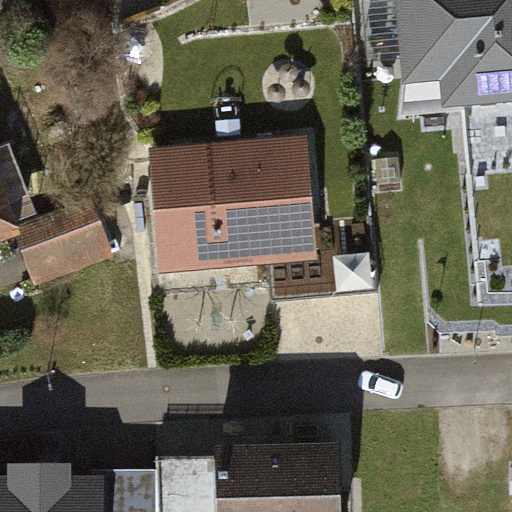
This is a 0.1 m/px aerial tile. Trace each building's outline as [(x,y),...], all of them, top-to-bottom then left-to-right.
[(511,0),(393,0),(401,115),(511,104),(511,0)] [(150,149),(162,276),(319,261),(307,135),(150,149)] [(0,192),(0,246),(17,241),(0,192)] [(93,214),(14,249),(36,297),(115,263),(93,214)] [(345,511),(343,450),(224,454),(226,511),(345,511)] [(113,511),(158,511),(159,470),(114,470),(113,511)] [(106,511),(106,484),(0,485),(0,511),(106,511)]
